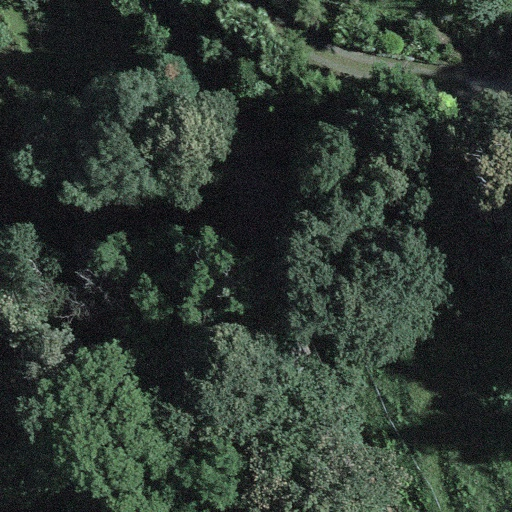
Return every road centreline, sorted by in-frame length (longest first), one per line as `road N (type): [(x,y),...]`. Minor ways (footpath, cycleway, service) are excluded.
road 1 (unclassified): [(429,511),(255,136),(169,0)]
road 2 (track): [(54,511),(19,435),(0,194)]
